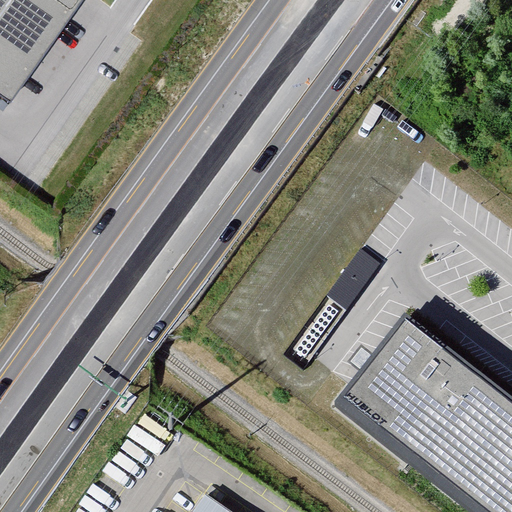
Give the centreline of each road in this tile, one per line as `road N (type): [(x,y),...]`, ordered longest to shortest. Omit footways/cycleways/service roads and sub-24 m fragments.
road 1 (motorway): [(0,511),(370,0)]
road 2 (motorway): [(294,0),(0,405)]
